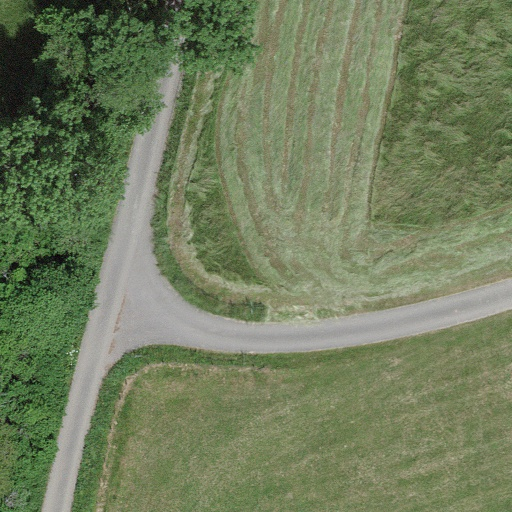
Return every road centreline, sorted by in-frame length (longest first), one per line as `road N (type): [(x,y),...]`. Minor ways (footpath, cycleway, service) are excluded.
road 1 (track): [(193,0),(118,320),(84,511)]
road 2 (track): [(118,320),(331,339),(511,289)]
